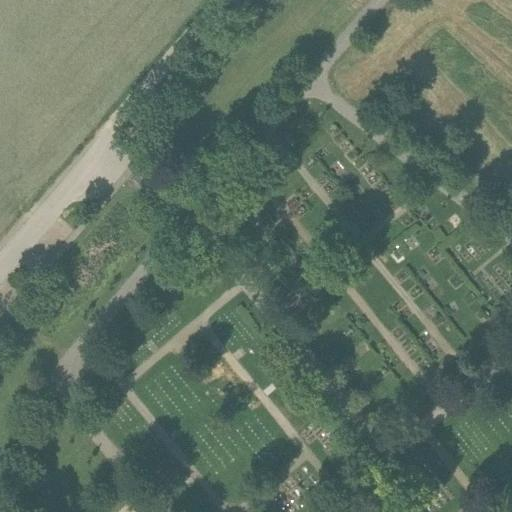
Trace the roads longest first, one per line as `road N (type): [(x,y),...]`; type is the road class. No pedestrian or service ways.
road 1 (track): [(88,166),(225,0)]
road 2 (residential): [(0,268),(88,166)]
